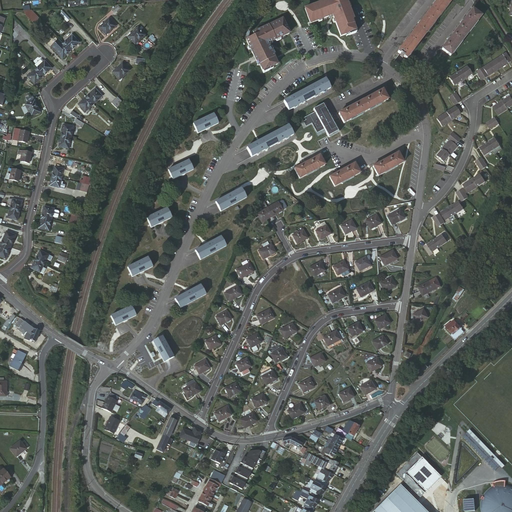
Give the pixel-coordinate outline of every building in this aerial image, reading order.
[(332,0),(327,0),(305,9),(311,23),(331,16),(339,37),(344,35),(347,34),(348,35),(355,33),(346,9),(348,9),(344,0),(335,0),(333,1),(332,0)] [(398,53),(392,61),(400,67),(406,59),(405,59),(452,0),(451,0),(436,0),(396,52),(398,53)] [(451,57),(482,16),(472,9),(440,50),(451,57)] [(32,10),(23,11),(34,23),(40,18),(32,10)] [(65,14),(62,18),(67,23),(71,20),(65,14)] [(109,18),(99,27),(106,35),(116,26),(109,18)] [(254,57),(263,75),(270,72),(269,70),(272,69),(277,65),(267,45),(288,34),(284,26),(283,27),(279,21),(253,34),(255,37),(245,41),(253,58),(254,57)] [(18,23),(15,27),(20,32),(23,29),(18,23)] [(20,32),(15,27),(12,29),(18,35),(20,32)] [(138,27),(128,36),(137,45),(146,36),(138,27)] [(71,36),(64,43),(71,51),(78,44),(71,36)] [(55,51),(63,44),(59,39),(51,46),(55,51)] [(71,51),(64,43),(63,44),(55,51),(62,59),(71,51)] [(506,51),(478,70),(483,79),(511,59),(506,51)] [(44,61),(35,69),(43,77),(52,69),(44,61)] [(123,62),(113,72),(120,79),(130,70),(123,62)] [(469,65),(448,79),(453,86),(474,73),(469,65)] [(43,77),(35,69),(27,77),(35,84),(43,77)] [(325,80),(283,102),(288,111),(330,88),(325,80)] [(95,89),(87,97),(94,104),(97,107),(104,101),(101,98),(103,96),(95,89)] [(382,90),(338,114),(344,124),(388,100),(382,90)] [(454,93),(448,97),(453,105),(459,101),(454,93)] [(511,94),(495,106),(500,114),(511,106),(511,94)] [(119,108),(124,102),(119,96),(113,102),(119,108)] [(26,105),(31,117),(41,112),(34,97),(28,99),(30,103),(26,105)] [(94,104),(87,97),(79,105),(86,112),(94,104)] [(454,107),(435,119),(441,128),(451,121),(450,120),(459,114),(454,107)] [(306,121),(304,122),(307,128),(313,126),(317,135),(325,130),(328,129),(324,121),(328,119),(324,112),(320,114),(319,111),(304,118),(306,121)] [(214,115),(194,125),(198,134),(218,124),(214,115)] [(496,116),(488,121),(493,128),(501,122),(496,116)] [(64,125),(61,137),(72,139),(74,127),(64,125)] [(288,127),(247,148),(251,157),(293,135),(288,127)] [(16,129),(12,141),(18,142),(19,142),(27,144),(30,133),(21,131),(21,130),(16,129)] [(448,140),(436,157),(444,163),(456,146),(455,145),(459,139),(451,132),(446,139),(448,140)] [(72,139),(61,137),(59,146),(70,149),(72,139)] [(499,138),(480,150),(485,158),(504,145),(499,138)] [(17,161),(23,162),(25,152),(20,150),(17,161)] [(25,152),(23,162),(29,164),(31,152),(26,151),(25,152)] [(399,155),(373,168),(379,178),(404,165),(399,155)] [(319,156),(293,170),(299,180),(325,166),(319,156)] [(484,158),(479,162),(483,169),(489,165),(484,158)] [(189,162),(169,171),(173,180),(193,170),(189,162)] [(354,165),(328,178),(334,188),(360,175),(354,165)] [(54,167),(52,177),(62,179),(64,170),(54,167)] [(11,174),(10,179),(18,182),(21,171),(12,169),(11,174)] [(482,172),(463,184),(468,191),(486,179),(482,172)] [(62,179),(52,177),(50,187),(59,189),(62,179)] [(89,192),(91,186),(87,185),(83,184),(81,191),(89,192)] [(463,187),(457,191),(462,199),(468,194),(463,187)] [(241,189),(216,203),(220,211),(246,198),(241,189)] [(8,199),(6,208),(9,208),(19,211),(22,202),(12,199),(12,200),(8,199)] [(281,200),(270,206),(274,214),(285,209),(281,200)] [(461,202),(442,214),(447,221),(466,209),(461,202)] [(274,214),(270,206),(260,211),(264,219),(274,214)] [(44,207),(41,218),(50,220),(51,217),(57,219),(58,213),(58,211),(53,210),(54,209),(44,207)] [(19,211),(9,208),(7,218),(16,220),(19,211)] [(168,209),(147,219),(151,228),(172,218),(168,209)] [(400,212),(389,217),(392,226),(404,220),(400,212)] [(441,214),(435,218),(442,227),(447,223),(441,214)] [(375,217),(365,222),(368,230),(379,225),(375,217)] [(50,220),(41,218),(38,229),(47,231),(50,220)] [(350,221),(340,226),(344,235),(355,230),(350,221)] [(65,226),(61,239),(68,241),(72,227),(65,226)] [(325,226),(315,231),(319,239),(330,234),(325,226)] [(304,230),(294,235),(298,243),(308,238),(304,230)] [(6,232),(1,243),(11,247),(15,236),(6,232)] [(444,235),(426,248),(431,256),(436,254),(435,252),(449,243),(444,235)] [(222,237),(196,251),(200,259),(226,246),(222,237)] [(265,245),(260,247),(264,255),(276,249),(272,241),(270,242),(269,239),(263,241),(265,245)] [(11,247),(1,243),(0,245),(0,257),(5,259),(11,247)] [(36,260),(44,264),(49,255),(40,251),(36,260)] [(394,255),(383,260),(387,267),(398,262),(394,255)] [(251,257),(239,263),(243,271),(255,265),(251,257)] [(148,258),(128,268),(132,277),(152,267),(148,258)] [(369,258),(358,263),(363,271),(373,266),(369,258)] [(39,273),(44,264),(36,260),(31,269),(39,273)] [(345,262),(335,267),(339,275),(349,270),(345,262)] [(321,266),(311,271),(315,278),(325,274),(321,266)] [(437,278),(417,286),(421,296),(441,287),(437,278)] [(391,279),(380,285),(383,293),(395,287),(391,279)] [(239,282),(227,288),(231,296),(243,291),(239,282)] [(366,284),(355,289),(359,297),(371,292),(366,284)] [(201,286),(175,299),(180,308),(206,295),(201,286)] [(337,288),(327,294),(331,302),(342,296),(337,288)] [(132,306),(111,316),(116,326),(136,316),(132,306)] [(227,306),(217,311),(221,319),(231,314),(227,306)] [(271,307),(259,312),(263,321),(275,316),(271,307)] [(6,325),(8,327),(17,316),(14,314),(10,319),(5,325),(6,325)] [(422,314),(411,319),(415,328),(426,322),(422,314)] [(29,341),(30,339),(34,342),(40,331),(34,329),(22,316),(17,323),(20,326),(18,328),(27,336),(25,339),(29,341)] [(383,316),(373,322),(377,329),(387,324),(383,316)] [(449,325),(447,327),(453,333),(456,330),(457,332),(462,327),(455,320),(449,325)] [(293,321),(282,326),(286,334),(297,328),(293,321)] [(356,325),(345,330),(350,338),(360,332),(356,325)] [(258,331),(247,335),(251,344),(262,339),(258,331)] [(218,332),(208,336),(211,344),(222,339),(218,332)] [(332,333),(321,339),(325,347),(336,341),(332,333)] [(162,336),(153,341),(164,362),(173,357),(162,336)] [(378,339),(368,344),(371,352),(382,347),(378,339)] [(283,346),(273,350),(277,358),(287,354),(283,346)] [(23,365),(21,363),(26,354),(19,351),(14,360),(14,359),(10,366),(19,371),(23,365)] [(249,356),(238,361),(242,369),(243,369),(244,373),(251,370),(250,365),(253,364),(249,356)] [(319,356),(308,362),(312,369),(323,364),(319,356)] [(208,357),(198,362),(201,370),(212,365),(208,357)] [(373,361),(362,366),(366,374),(377,369),(373,361)] [(265,372),(264,373),(268,381),(278,376),(274,368),(265,372)] [(135,385),(126,380),(122,386),(126,389),(129,385),(133,388),(135,385)] [(198,381),(186,387),(190,396),(202,390),(198,381)] [(238,381),(227,386),(232,394),(242,389),(238,381)] [(309,381),(298,386),(302,394),(313,389),(309,381)] [(365,383),(354,388),(358,396),(369,391),(365,383)] [(266,391),(255,396),(259,404),(269,399),(266,391)] [(344,391),(333,396),(337,404),(348,399),(344,391)] [(108,396),(103,405),(112,410),(117,401),(116,401),(118,397),(111,392),(108,396)] [(133,393),(130,398),(142,404),(146,397),(137,392),(136,394),(133,393)] [(322,398),(311,404),(315,412),(326,406),(322,398)] [(159,402),(155,400),(153,403),(167,414),(170,410),(160,402),(159,402)] [(151,406),(166,416),(167,414),(153,403),(151,406)] [(301,406),(289,412),(293,420),(305,414),(301,406)] [(230,407),(218,413),(221,421),(234,415),(230,407)] [(255,412),(243,418),(247,426),(259,420),(255,412)] [(119,421),(110,416),(104,429),(113,433),(119,421)] [(163,434),(170,437),(177,421),(171,418),(163,434)] [(350,422),(347,427),(350,428),(349,429),(351,430),(348,434),(353,436),(359,426),(354,424),(354,425),(350,422)] [(127,425),(121,432),(125,435),(131,428),(127,425)] [(194,447),(200,433),(201,431),(194,426),(192,432),(183,428),(179,436),(186,439),(184,443),(194,447)] [(496,471),(504,464),(469,429),(462,436),(496,471)] [(121,432),(116,438),(125,442),(128,438),(125,435),(121,432)] [(163,453),(170,437),(163,434),(156,450),(163,453)] [(290,437),(282,439),(284,446),(290,444),(300,449),(303,444),(290,437)] [(27,449),(25,447),(20,440),(10,448),(16,456),(27,449)] [(328,450),(335,453),(338,448),(331,445),(327,443),(326,442),(324,447),(328,450)] [(332,458),(335,453),(328,450),(324,447),(321,453),(323,455),(324,453),(332,458)] [(211,459),(215,461),(220,452),(215,450),(211,459)] [(232,450),(224,467),(228,469),(235,455),(233,454),(234,451),(232,450)] [(136,451),(134,456),(141,459),(143,455),(136,451)] [(250,451),(246,458),(256,463),(258,459),(262,461),(266,453),(263,451),(262,452),(259,451),(250,451)] [(220,452),(215,461),(220,464),(224,454),(220,452)] [(307,452),(303,459),(312,463),(323,469),(327,463),(321,459),(316,457),(307,452)] [(250,473),(256,463),(246,458),(245,457),(241,463),(243,464),(241,468),(250,473)] [(328,472),(333,474),(338,464),(331,460),(329,464),(332,465),(328,472)] [(483,469),(488,475),(493,471),(488,465),(483,469)] [(239,467),(236,473),(238,474),(236,478),(245,483),(250,473),(241,468),(239,467)] [(4,469),(0,471),(0,485),(11,477),(4,469)] [(324,471),(324,470),(323,469),(318,477),(323,480),(326,476),(322,474),(324,471)] [(332,475),(324,471),(322,474),(326,476),(323,480),(328,483),(332,475)] [(211,478),(222,483),(225,477),(214,472),(211,478)] [(242,489),(245,483),(236,478),(234,477),(231,483),(234,485),(232,489),(238,492),(239,488),(242,489)] [(209,482),(217,487),(220,488),(221,485),(210,479),(209,482)] [(310,489),(312,490),(311,492),(313,492),(312,494),(320,498),(325,488),(321,486),(321,485),(314,481),(310,489)] [(206,487),(215,491),(217,487),(209,482),(206,487)] [(430,511),(401,483),(371,511),(430,511)] [(212,496),(215,491),(206,487),(204,491),(212,496)] [(210,501),(212,496),(204,491),(201,496),(210,501)] [(313,511),(319,500),(306,493),(303,492),(301,496),(309,500),(306,505),(307,505),(306,508),(313,511)] [(207,506),(210,501),(201,496),(198,502),(200,503),(206,506),(207,506)] [(243,499),(236,511),(247,511),(252,503),(243,499)] [(464,501),(465,511),(475,510),(474,500),(464,501)]
